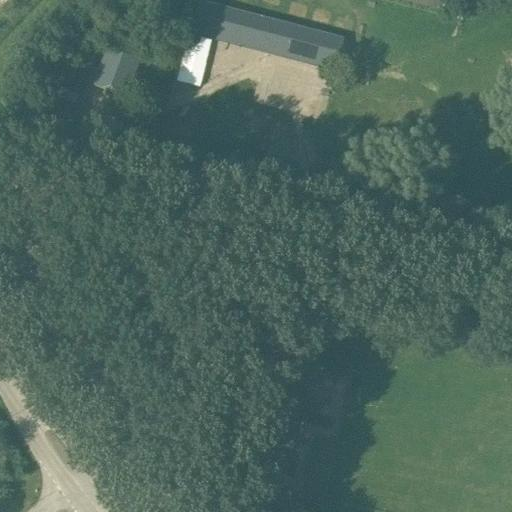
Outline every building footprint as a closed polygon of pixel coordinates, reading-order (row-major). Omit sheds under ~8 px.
[(407,0),(439,11),(443,0),(407,0)] [(344,39),(202,2),(195,30),(337,67),(344,39)] [(185,46),(178,80),(202,85),(209,50),(185,46)] [(136,59),(108,48),(94,86),(122,96),(136,59)] [(273,376),(253,469),(273,474),(276,463),(280,463),(295,393),(291,393),(293,381),(273,376)]
